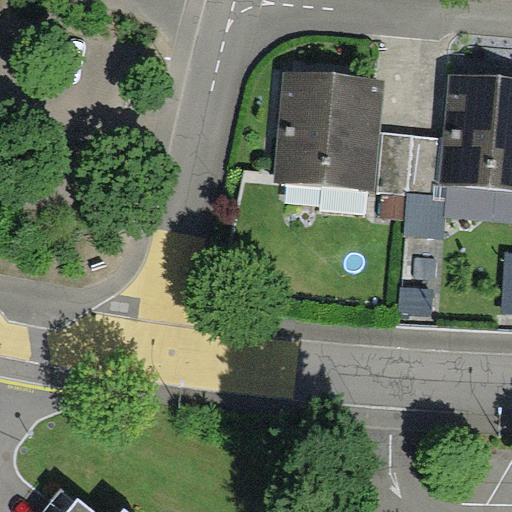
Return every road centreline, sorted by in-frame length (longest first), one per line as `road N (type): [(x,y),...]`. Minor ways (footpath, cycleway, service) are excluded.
road 1 (residential): [(234,1),(143,360)]
road 2 (residential): [(511,381),(143,360)]
road 3 (residential): [(234,1),(511,27)]
road 4 (residential): [(143,360),(0,334)]
